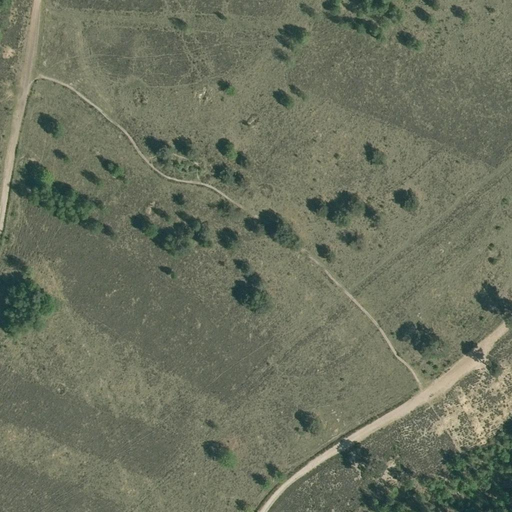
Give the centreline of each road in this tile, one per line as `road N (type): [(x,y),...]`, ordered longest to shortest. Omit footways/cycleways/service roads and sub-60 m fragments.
road 1 (track): [(263,511),(277,490),(427,395)]
road 2 (track): [(29,74),(0,216)]
